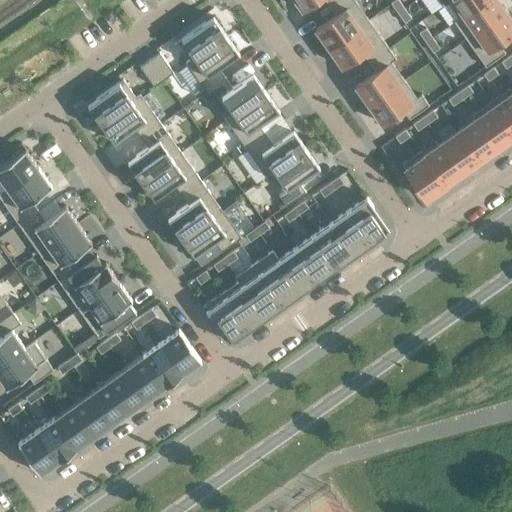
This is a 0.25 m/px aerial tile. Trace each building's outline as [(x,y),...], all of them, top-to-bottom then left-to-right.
[(325,0),(329,5),(335,0),(294,0),(301,10),(314,0),(325,0)] [(368,20),(354,0),(335,0),(329,5),(336,15),(315,29),(328,48),(368,20)] [(393,0),(390,3),(397,12),(404,8),(398,0),(393,0)] [(450,0),(447,2),(448,3),(458,18),(459,19),(485,0),(450,0)] [(499,0),(485,0),(459,19),(458,18),(454,21),(454,22),(466,39),(506,10),(499,0)] [(397,12),(404,22),(411,18),(404,8),(397,12)] [(505,52),(498,43),(511,32),(511,18),(506,10),(466,39),(486,66),(505,52)] [(226,35),(213,16),(177,41),(190,59),(190,60),(226,35)] [(389,48),(368,20),(328,48),(341,66),(362,52),(369,62),(389,48)] [(419,32),(426,42),(432,38),(425,28),(419,32)] [(185,62),(186,63),(206,92),(226,78),(219,68),(239,53),(226,35),(190,60),(190,59),(185,62)] [(439,48),(432,38),(426,42),(433,52),(439,48)] [(369,62),(376,72),(355,86),(368,105),(404,80),(391,62),(396,58),(389,48),(369,62)] [(173,72),(159,52),(149,59),(163,79),(173,72)] [(506,68),(511,63),(511,55),(511,54),(501,61),(506,68)] [(163,79),(149,59),(140,66),(153,86),(163,79)] [(493,67),(483,74),(488,80),(498,73),(493,67)] [(266,92),(253,73),(232,88),(226,78),(206,92),(226,120),(266,92)] [(101,123),(132,101),(133,102),(137,99),(136,98),(123,80),(87,105),(101,123)] [(381,123),(402,109),(409,119),(429,105),(421,94),(417,98),(404,80),(368,105),(381,123)] [(468,85),(458,92),(463,98),(473,91),(468,85)] [(226,120),(246,149),(266,135),(259,125),(279,110),(266,92),(226,120)] [(463,98),(458,92),(448,99),(453,105),(463,98)] [(494,105),(511,130),(511,93),(511,92),(494,104),(494,105)] [(476,117),(498,149),(511,139),(511,130),(494,105),(494,104),(492,100),(491,101),(473,113),(472,114),(475,118),(476,117)] [(134,127),(141,137),(161,123),(153,113),(145,119),(133,102),(132,101),(101,123),(114,142),(134,127)] [(427,123),(437,116),(432,109),(423,116),(427,123)] [(417,130),(427,123),(423,116),(413,123),(417,130)] [(458,130),(481,161),(498,149),(476,117),(475,118),(458,130)] [(161,123),(141,137),(148,147),(127,161),(141,180),(172,158),(173,159),(181,153),(181,152),(161,123)] [(405,129),(395,136),(400,143),(410,136),(405,129)] [(266,177),(267,178),(271,175),(271,174),(306,149),(293,130),(273,144),(266,135),(246,149),(266,177)] [(441,142),(463,174),(481,161),(458,130),(441,142)] [(463,174),(441,142),(424,154),(423,154),(445,186),(463,174)] [(38,167),(25,148),(0,166),(0,179),(7,189),(38,167)] [(271,175),(284,192),(279,196),(286,205),(306,192),(299,182),(319,167),(306,149),(271,174),(271,175)] [(445,186),(423,154),(424,154),(421,150),(420,150),(401,164),(427,199),(445,186)] [(154,199),(174,184),(181,194),(201,180),(193,170),(185,176),(173,159),(172,158),(141,180),(154,199)] [(38,167),(7,189),(19,207),(11,213),(18,224),(38,210),(31,200),(51,186),(38,167)] [(343,182),(339,176),(329,183),(333,189),(343,182)] [(181,194),(188,204),(168,218),(181,237),(212,215),(212,214),(200,197),(208,191),(201,180),(181,194)] [(329,183),(319,190),(324,196),(333,189),(329,183)] [(389,228),(366,197),(348,210),(370,241),(389,228)] [(298,214),(308,207),(303,201),(293,207),(298,214)] [(38,210),(18,224),(38,252),(78,224),(65,205),(45,220),(38,210)] [(288,221),(298,214),(293,207),(283,214),(288,221)] [(194,256),(214,241),(221,251),(241,237),(221,209),(220,208),(212,214),(212,215),(181,237),(194,256)] [(348,210),(330,222),(353,254),(370,241),(348,210)] [(259,234),(269,227),(265,221),(255,228),(259,234)] [(330,222),(313,235),(335,266),(353,254),(330,222)] [(78,224),(38,252),(58,281),(78,267),(71,257),(92,243),(78,224)] [(255,228),(245,234),(250,241),(259,234),(255,228)] [(313,235),(295,247),(317,279),(335,266),(313,235)] [(278,259),(277,259),(300,291),(317,279),(295,247),(278,259)] [(228,264),(237,257),(233,250),(223,257),(228,264)] [(272,250),(271,251),(254,263),(282,304),(300,291),(277,259),(278,259),(272,250)] [(223,257),(213,264),(218,271),(228,264),(223,257)] [(78,267),(58,281),(78,309),(119,281),(105,262),(85,277),(78,267)] [(236,276),(235,276),(238,281),(239,280),(264,316),(282,304),(254,263),(236,276)] [(210,276),(205,270),(195,277),(200,283),(210,276)] [(221,293),(223,297),(224,297),(247,329),(264,316),(239,280),(238,281),(221,293)] [(119,281),(78,309),(98,338),(118,324),(111,314),(132,299),(119,281)] [(228,342),(247,329),(224,297),(223,297),(206,310),(228,342)] [(0,305),(0,321),(13,312),(6,302),(0,305)] [(151,308),(141,315),(146,322),(156,314),(151,308)] [(13,312),(0,321),(0,335),(0,336),(0,364),(25,347),(12,329),(20,323),(13,312)] [(141,315),(131,322),(136,329),(146,322),(141,315)] [(179,329),(160,342),(182,374),(201,361),(179,329)] [(120,339),(116,333),(106,340),(110,346),(120,339)] [(100,353),(110,346),(106,340),(96,347),(100,353)] [(160,342),(142,354),(165,386),(182,374),(160,342)] [(25,347),(0,364),(0,379),(6,388),(27,373),(34,383),(53,369),(46,359),(37,365),(25,347)] [(82,359),(77,353),(67,360),(72,366),(82,359)] [(142,354),(125,367),(147,399),(165,386),(142,354)] [(72,366),(67,360),(57,367),(62,373),(72,366)] [(125,367),(107,379),(129,411),(147,399),(125,367)] [(107,379),(90,392),(112,423),(129,411),(107,379)] [(50,389),(45,382),(35,389),(40,396),(50,389)] [(30,403),(40,396),(35,389),(25,397),(30,403)] [(90,392),(72,404),(94,436),(112,423),(90,392)] [(17,402),(7,409),(12,416),(22,409),(17,402)] [(72,404),(54,417),(77,448),(94,436),(72,404)] [(54,417),(37,429),(59,461),(77,448),(54,417)] [(37,429),(18,442),(40,474),(59,461),(37,429)]
